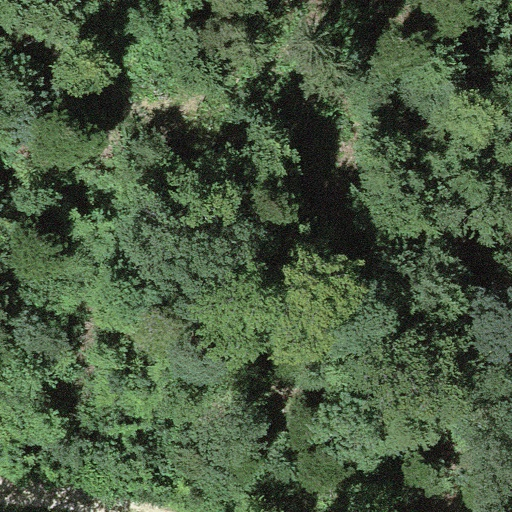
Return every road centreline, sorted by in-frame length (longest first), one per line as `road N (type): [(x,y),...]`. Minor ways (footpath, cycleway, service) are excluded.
road 1 (track): [(0,37),(254,180),(458,236),(511,226)]
road 2 (track): [(0,493),(123,511)]
